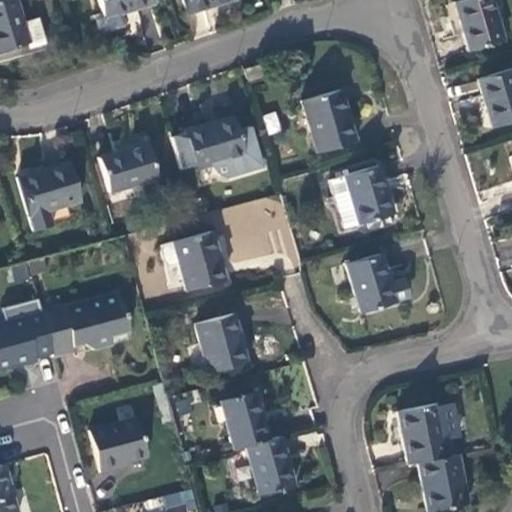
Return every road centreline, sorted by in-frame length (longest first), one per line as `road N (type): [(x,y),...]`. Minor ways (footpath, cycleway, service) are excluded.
road 1 (residential): [(383,0),(49,111),(0,112)]
road 2 (residential): [(502,341),(399,0)]
road 3 (residential): [(502,341),(419,359),(360,388)]
road 4 (residential): [(78,511),(55,426),(43,418),(10,427)]
road 5 (residential): [(360,388),(350,408),(368,511)]
road 6 (residential): [(360,388),(328,365),(308,334),(296,291)]
